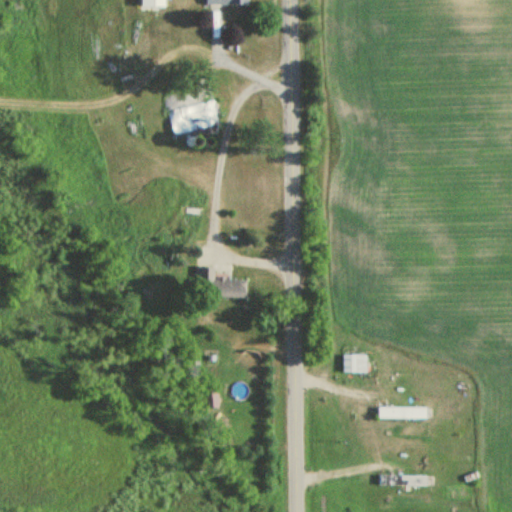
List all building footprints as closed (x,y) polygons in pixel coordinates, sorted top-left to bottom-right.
[(136,0),(137,9),(170,10),(170,0),(136,0)] [(165,103),(165,135),(215,136),(215,104),(165,103)] [(246,299),(246,281),(209,281),(209,299),(246,299)] [(366,374),(366,356),(341,356),(341,374),(366,374)] [(424,408),(376,408),(376,420),(424,420),(424,408)] [(378,487),(423,487),(424,477),(378,476),(378,487)]
